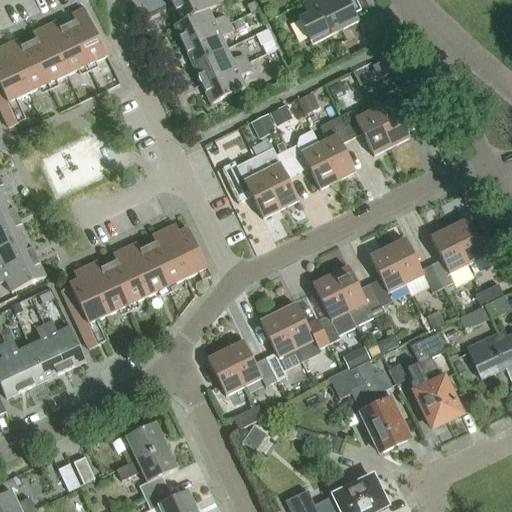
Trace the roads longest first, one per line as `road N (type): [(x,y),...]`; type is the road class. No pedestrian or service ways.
road 1 (residential): [(236,283),(424,187),(490,169)]
road 2 (residential): [(0,453),(141,385),(175,360)]
road 3 (unclassified): [(183,173),(112,0)]
road 4 (residential): [(249,511),(175,360)]
road 5 (residential): [(490,169),(438,56)]
road 6 (unclassified): [(236,283),(183,173)]
